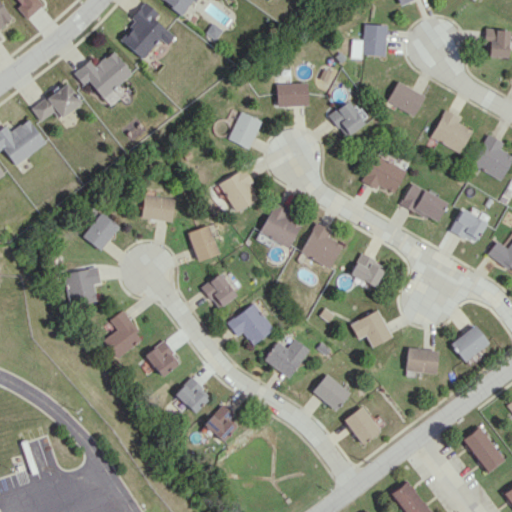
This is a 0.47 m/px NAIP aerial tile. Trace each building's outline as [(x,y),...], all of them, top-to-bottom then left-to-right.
[(11,0),(27,17),(41,4),(37,0),(11,0)] [(158,13),(143,0),(129,17),(132,20),(117,37),(141,59),(159,38),(166,44),(173,36),(153,18),(158,13)] [(160,0),(182,15),(192,0),(160,0)] [(0,25),(10,18),(0,4),(0,25)] [(384,24),(361,23),(361,39),(350,39),(349,57),(359,58),(359,54),(383,55),(384,24)] [(487,38),(486,56),(505,57),(506,29),(482,28),(482,38),(487,38)] [(131,73),(112,50),(93,65),(88,59),(71,72),(82,85),(87,81),(100,97),(131,73)] [(423,95),(396,80),(384,100),(411,115),(423,95)] [(29,107),(38,121),(52,111),(57,118),(79,103),(65,82),(29,107)] [(305,82),(274,83),(274,105),(305,105),(305,82)] [(343,137),(362,122),(345,100),(326,115),(343,137)] [(454,121),(457,116),(443,108),(428,136),(457,152),(469,129),(454,121)] [(260,120),(238,110),(225,138),(246,148),(260,120)] [(4,125),(0,127),(0,150),(10,166),(44,143),(27,118),(8,131),(4,125)] [(511,156),(497,148),(501,142),(485,133),(469,163),(499,179),(511,156)] [(359,180),(374,189),(377,184),(390,193),(403,170),(375,154),(359,180)] [(252,181),(241,166),(216,183),(234,211),(255,197),(247,184),(252,181)] [(398,203),(433,222),(444,201),(409,182),(398,203)] [(143,193),(139,216),(169,221),(173,198),(143,193)] [(284,215),(287,209),(273,202),(256,231),(285,248),(299,224),(284,215)] [(448,229),(473,243),(484,221),(459,208),(448,229)] [(99,211),(81,235),(98,249),(117,225),(99,211)] [(329,229),(313,221),(298,252),(327,267),(339,243),(325,236),(329,229)] [(196,261),(216,253),(205,224),(184,232),(196,261)] [(502,245),(493,239),(484,251),(511,271),(511,231),(511,232),(502,245)] [(383,265),(358,253),(348,274),(373,286),(383,265)] [(62,272),(67,305),(94,300),(91,283),(97,282),(95,267),(62,272)] [(198,286),(214,308),(233,295),(217,272),(198,286)] [(239,332),(250,345),(271,328),(250,302),(224,322),(234,336),(239,332)] [(323,307),(317,314),(325,320),(331,313),(323,307)] [(375,309),(348,323),(356,338),(363,334),(370,347),(390,336),(375,309)] [(140,338),(119,310),(107,319),(114,329),(100,339),(114,357),(140,338)] [(448,343),(463,361),(486,341),(472,324),(448,343)] [(306,347),(290,338),(285,347),(274,340),(261,361),(288,377),(306,347)] [(159,376),(177,362),(159,340),(142,354),(159,376)] [(435,349),(404,347),(403,370),(434,372),(435,349)] [(310,391),(334,410),(348,392),(324,373),(310,391)] [(192,412),(208,396),(188,376),(172,393),(192,412)] [(200,423),(218,440),(231,427),(224,420),(230,414),(219,404),(200,423)] [(360,444),(378,430),(359,405),(341,419),(360,444)] [(483,472),(501,460),(479,425),(461,437),(483,472)] [(403,511),(427,511),(430,510),(403,480),(387,495),(403,511)]
